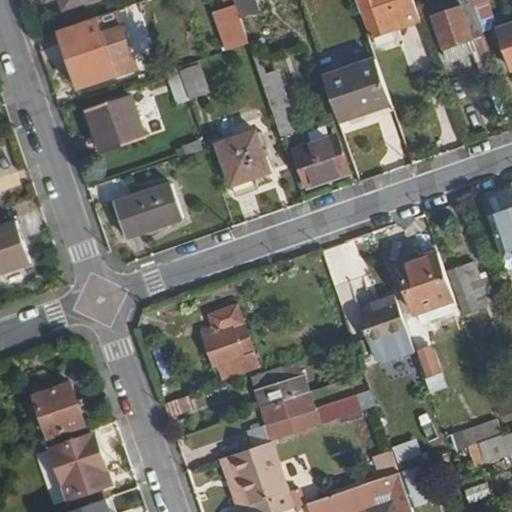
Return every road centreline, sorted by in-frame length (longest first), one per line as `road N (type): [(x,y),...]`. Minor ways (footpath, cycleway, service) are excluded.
road 1 (residential): [(511,156),(97,300)]
road 2 (residential): [(97,300),(0,11)]
road 3 (residential): [(172,511),(97,300)]
